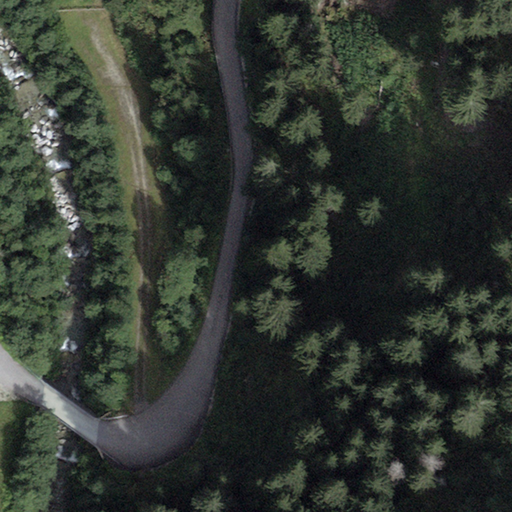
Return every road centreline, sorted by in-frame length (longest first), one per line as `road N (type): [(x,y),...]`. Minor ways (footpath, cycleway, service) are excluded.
road 1 (unclassified): [(0,360),(114,439),(139,439),(186,410),(240,196),(244,149),(228,0)]
road 2 (track): [(139,439),(147,254),(139,161),(123,94),(79,0)]
